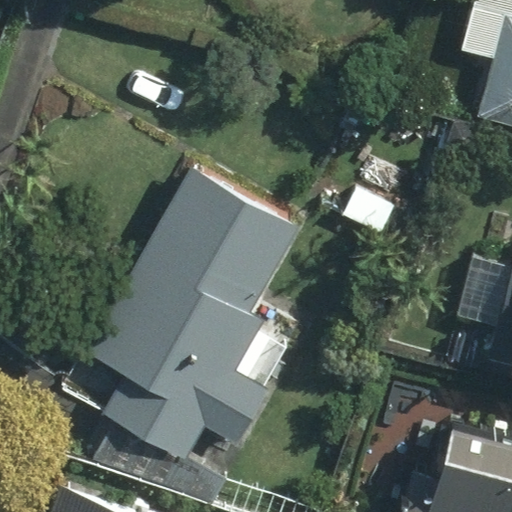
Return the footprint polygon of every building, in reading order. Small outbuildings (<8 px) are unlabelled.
[(0,6),(0,34),(9,9),(0,6)] [(511,16),(498,13),(472,117),(511,126),(511,16)] [(112,372),(92,409),(178,455),(194,424),(224,441),(253,387),(221,370),(250,317),(239,311),(288,222),(179,163),(76,352),(112,372)] [(348,174),(327,205),(371,235),(392,204),(348,174)] [(511,240),(508,239),(475,376),(511,384),(511,240)] [(511,511),(511,436),(446,421),(434,470),(418,466),(407,511),(511,511)] [(137,511),(49,484),(39,511),(137,511)]
